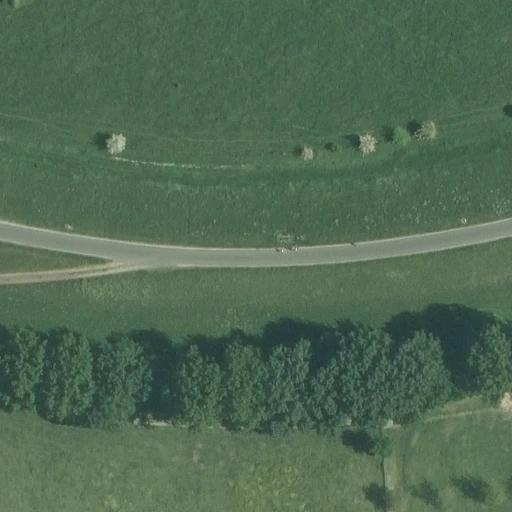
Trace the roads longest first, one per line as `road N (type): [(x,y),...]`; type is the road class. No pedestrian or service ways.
road 1 (unclassified): [(511,229),(268,258),(155,254),(0,231)]
road 2 (track): [(155,254),(124,273),(0,283)]
